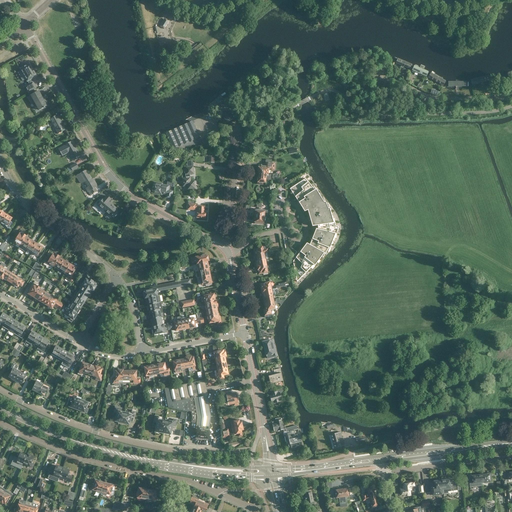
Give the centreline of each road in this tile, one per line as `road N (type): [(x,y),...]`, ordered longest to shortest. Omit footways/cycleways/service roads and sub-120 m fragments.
road 1 (residential): [(227,251),(109,176),(22,25)]
road 2 (secondary): [(270,472),(152,462),(0,407)]
road 3 (residential): [(246,452),(178,450),(95,432),(0,389)]
road 4 (residential): [(176,479),(85,458),(0,422)]
road 5 (residential): [(115,275),(32,213),(0,162)]
road 6 (secondary): [(511,442),(367,461)]
road 7 (residential): [(270,472),(244,332)]
road 8 (residential): [(384,472),(511,457)]
